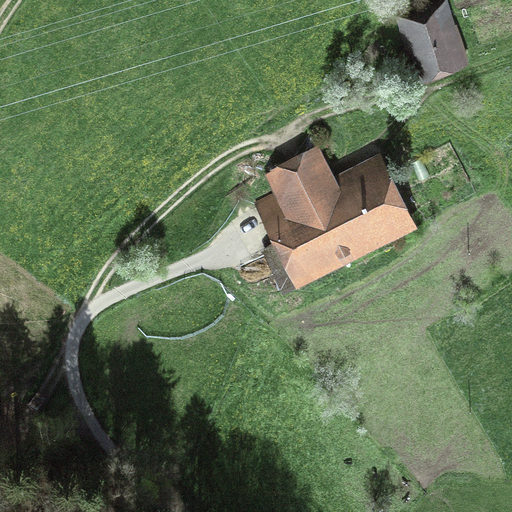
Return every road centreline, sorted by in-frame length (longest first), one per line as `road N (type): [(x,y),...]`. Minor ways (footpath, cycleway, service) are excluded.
road 1 (track): [(85,316),(120,252),(222,160),(315,117),(511,66)]
road 2 (residential): [(178,511),(105,447),(14,437)]
road 3 (track): [(0,438),(14,437),(73,344)]
